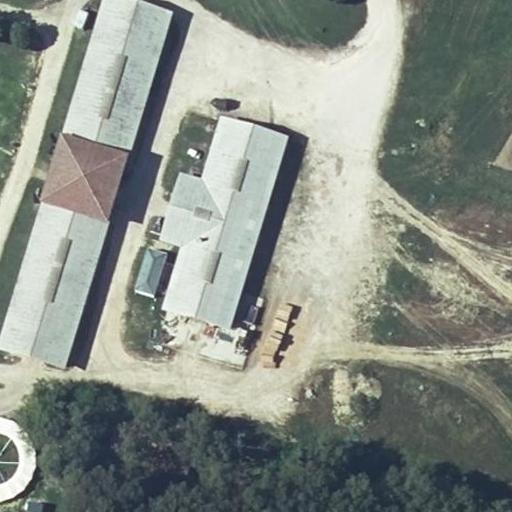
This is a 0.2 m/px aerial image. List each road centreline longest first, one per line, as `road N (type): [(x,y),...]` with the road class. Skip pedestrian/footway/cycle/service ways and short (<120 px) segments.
road 1 (unknown): [(94,365),(205,0)]
road 2 (unknown): [(210,0),(334,73),(376,79)]
